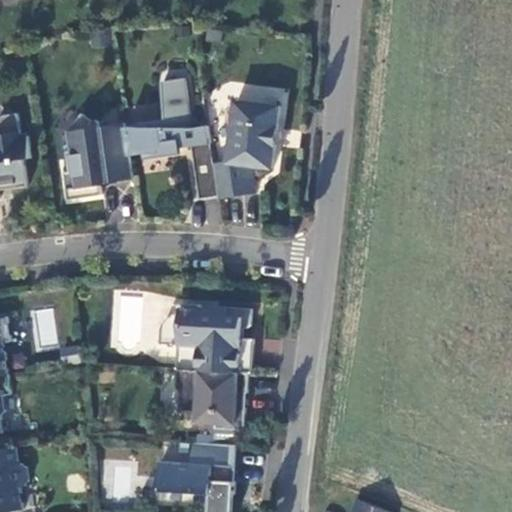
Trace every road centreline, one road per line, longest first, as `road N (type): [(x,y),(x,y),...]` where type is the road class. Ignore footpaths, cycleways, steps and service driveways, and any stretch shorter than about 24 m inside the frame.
road 1 (residential): [(0,258),(98,243),(324,257)]
road 2 (tertiary): [(348,0),(324,257)]
road 3 (tertiary): [(324,257),(290,511)]
